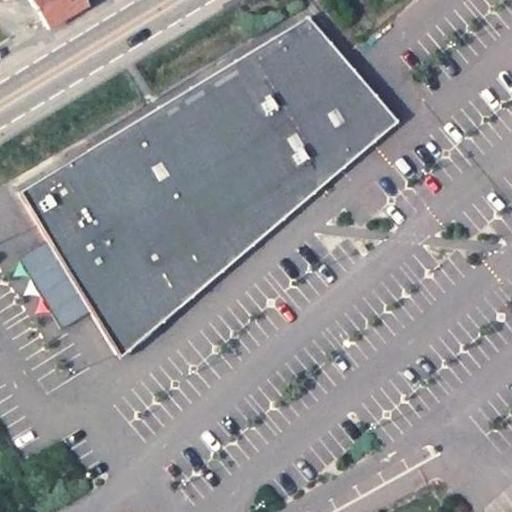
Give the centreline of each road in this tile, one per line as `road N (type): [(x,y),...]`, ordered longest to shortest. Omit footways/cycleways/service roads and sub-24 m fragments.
road 1 (primary): [(0,118),(195,0)]
road 2 (primary): [(151,0),(0,91)]
